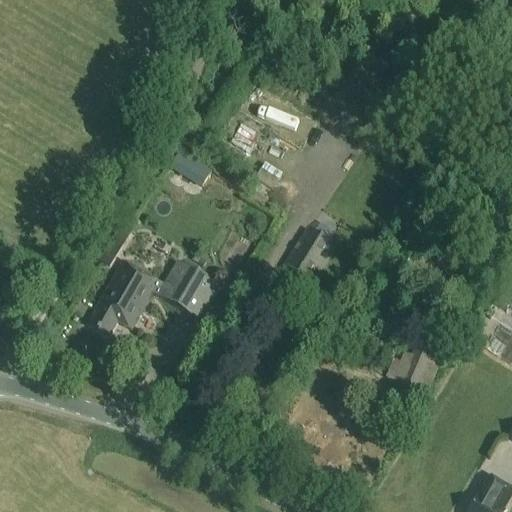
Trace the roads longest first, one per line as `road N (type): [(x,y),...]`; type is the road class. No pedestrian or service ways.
road 1 (track): [(2,383),(241,0)]
road 2 (tertiary): [(308,511),(211,458),(0,382)]
